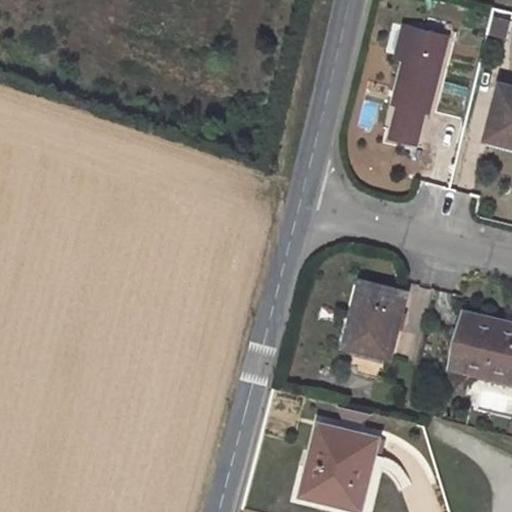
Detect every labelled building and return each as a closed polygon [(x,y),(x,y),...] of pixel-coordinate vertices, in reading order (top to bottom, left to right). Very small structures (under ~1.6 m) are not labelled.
[(469,11),(431,0),(425,0),(406,70),(414,73),(409,88),(441,99),(446,82),(449,84),(469,11)] [(511,84),(503,82),(487,139),(511,145),(511,84)] [(349,340),(391,351),(407,290),(364,279),(349,340)] [(511,324),(468,313),(457,360),(489,368),(488,375),(511,381),(511,324)] [(389,360),(391,351),(349,340),(346,351),(389,360)] [(455,367),(488,375),(489,368),(457,360),(455,367)] [(371,454),(384,456),(393,409),(332,396),(318,460),(342,465),(340,474),(365,479),(371,454)] [(379,482),(384,456),(371,454),(365,479),(379,482)] [(316,469),(340,474),(342,465),(318,460),(316,469)]
